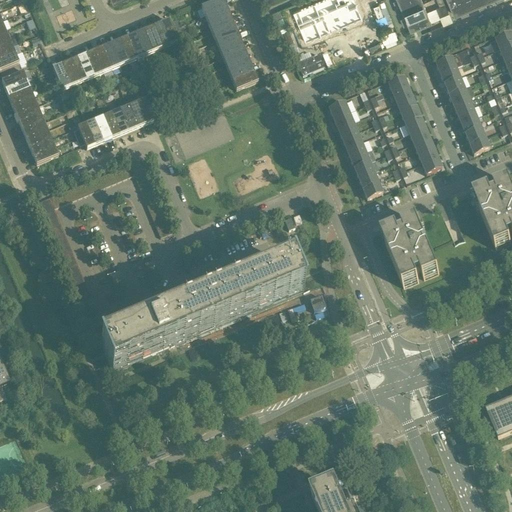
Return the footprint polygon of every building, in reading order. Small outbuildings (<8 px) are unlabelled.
[(363,22),(353,0),(328,0),(293,15),(306,46),(363,22)] [(421,0),(405,0),(394,5),(396,8),(400,6),(402,12),(423,3),(421,0)] [(442,0),(436,0),(439,7),(434,9),(444,4),(442,0)] [(458,0),(447,0),(454,14),(459,12),(461,17),(465,15),(458,0)] [(469,0),(458,0),(465,15),(468,14),(467,9),(472,7),(469,0)] [(479,0),(469,0),(472,7),(477,5),(479,9),(483,8),(479,0)] [(223,1),(201,11),(205,19),(227,10),(223,1)] [(404,17),(400,19),(402,22),(427,12),(423,3),(402,12),(404,17)] [(444,4),(434,9),(438,18),(448,14),(444,4)] [(206,22),(204,23),(206,29),(230,19),(227,10),(205,19),(206,22)] [(427,12),(402,22),(403,26),(407,24),(410,30),(431,21),(427,12)] [(448,23),(455,19),(453,14),(445,18),(448,23)] [(230,19),(206,29),(207,31),(209,30),(212,36),(234,27),(230,19)] [(32,25),(34,33),(40,31),(37,23),(32,25)] [(170,23),(161,26),(170,48),(179,45),(170,23)] [(161,26),(153,30),(162,52),(170,48),(161,26)] [(234,27),(212,36),(215,44),(237,35),(234,27)] [(153,30),(144,33),(153,55),(162,52),(153,30)] [(5,33),(0,34),(0,44),(9,41),(5,33)] [(144,33),(136,37),(145,59),(153,55),(144,33)] [(289,33),(284,35),(289,47),(294,45),(289,33)] [(237,35),(215,44),(219,53),(241,44),(237,35)] [(511,47),(511,40),(510,36),(495,43),(499,53),(511,47)] [(136,37),(128,40),(137,62),(145,59),(136,37)] [(34,49),(41,46),(38,40),(32,43),(34,49)] [(128,40),(120,44),(129,66),(137,62),(128,40)] [(9,41),(0,44),(0,54),(12,49),(9,41)] [(120,44),(111,47),(120,69),(129,66),(120,44)] [(241,44),(219,53),(222,61),(244,52),(241,44)] [(111,47),(103,51),(112,73),(120,69),(111,47)] [(511,59),(511,47),(499,53),(503,63),(511,59)] [(12,49),(0,54),(0,64),(16,58),(12,49)] [(103,51),(95,54),(104,76),(112,73),(103,51)] [(244,52),(222,61),(225,69),(247,60),(244,52)] [(95,54),(86,58),(95,80),(104,76),(95,54)] [(22,55),(16,58),(0,64),(0,74),(25,64),(22,55)] [(86,58),(78,61),(87,83),(95,80),(86,58)] [(511,71),(511,59),(503,63),(507,73),(511,71)] [(247,60),(225,69),(229,77),(251,68),(247,60)] [(78,61),(70,64),(79,87),(87,83),(78,61)] [(456,71),(451,61),(436,67),(440,78),(456,71)] [(70,64),(61,68),(71,90),(79,87),(70,64)] [(61,68),(53,72),(62,94),(71,90),(61,68)] [(251,68),(229,77),(232,86),(254,77),(251,68)] [(460,81),(456,71),(440,78),(444,88),(460,81)] [(23,76),(1,85),(5,93),(27,84),(23,76)] [(254,77),(232,86),(236,95),(258,85),(254,77)] [(408,91),(404,81),(388,87),(392,98),(408,91)] [(464,91),(460,81),(444,88),(448,98),(464,91)] [(27,84),(5,93),(8,102),(30,92),(27,84)] [(412,101),(408,91),(392,98),(397,108),(412,101)] [(468,101),(464,91),(448,98),(453,108),(468,101)] [(30,92),(8,102),(12,110),(34,101),(30,92)] [(82,102),(88,99),(85,92),(78,95),(82,102)] [(34,101),(12,110),(15,118),(37,109),(34,101)] [(417,111),(412,101),(397,108),(401,118),(417,111)] [(472,111),(468,101),(453,108),(457,118),(472,111)] [(145,102),(136,106),(145,128),(154,124),(145,102)] [(349,116),(345,105),(329,112),(333,123),(349,116)] [(136,106),(128,110),(137,132),(145,128),(136,106)] [(37,109),(15,118),(19,127),(41,117),(37,109)] [(128,110),(119,113),(129,135),(137,132),(128,110)] [(421,121),(417,111),(401,118),(405,128),(421,121)] [(477,121),(472,111),(457,118),(461,128),(477,121)] [(81,112),(73,116),(76,122),(84,118),(81,112)] [(119,113),(111,116),(120,139),(129,135),(119,113)] [(111,116),(103,120),(112,142),(120,139),(111,116)] [(353,126),(349,116),(333,123),(338,132),(353,126)] [(41,117),(19,127),(22,135),(44,126),(41,117)] [(103,120),(95,123),(104,145),(112,142),(103,120)] [(425,131),(421,121),(405,128),(409,138),(425,131)] [(481,131),(477,121),(461,128),(465,138),(481,131)] [(95,123),(86,127),(96,149),(104,145),(95,123)] [(44,126),(22,135),(26,143),(48,134),(44,126)] [(357,136),(353,126),(338,132),(342,142),(357,136)] [(86,127),(78,131),(79,134),(74,136),(80,150),(85,148),(87,153),(96,149),(86,127)] [(413,148),(429,141),(425,131),(409,138),(413,148)] [(485,141),(481,131),(465,138),(469,148),(485,141)] [(48,134),(26,143),(29,151),(51,142),(48,134)] [(362,146),(357,136),(342,142),(346,152),(362,146)] [(433,151),(429,141),(413,148),(417,158),(433,151)] [(489,151),(485,141),(469,148),(474,158),(489,151)] [(51,142),(29,151),(33,160),(55,151),(51,142)] [(366,156),(362,146),(346,152),(350,162),(366,156)] [(55,151),(33,160),(37,169),(59,159),(55,151)] [(437,161),(433,151),(417,158),(422,168),(437,161)] [(370,166),(366,156),(350,162),(354,172),(370,166)] [(426,178),(442,171),(437,161),(422,168),(426,178)] [(141,163),(135,165),(140,176),(146,174),(141,163)] [(135,165),(130,167),(135,178),(140,176),(135,165)] [(374,176),(370,166),(354,172),(358,182),(374,176)] [(130,167),(124,170),(129,181),(135,178),(130,167)] [(124,170),(118,172),(123,183),(129,181),(124,170)] [(118,172),(113,174),(117,185),(123,183),(118,172)] [(113,174),(107,177),(112,188),(117,185),(113,174)] [(146,174),(140,176),(135,178),(137,184),(148,180),(146,174)] [(378,186),(374,176),(358,182),(363,192),(378,186)] [(107,177),(101,179),(106,190),(112,188),(107,177)] [(101,179),(96,181),(100,193),(106,190),(101,179)] [(148,180),(137,184),(139,190),(151,185),(148,180)] [(96,181),(90,184),(95,195),(100,193),(96,181)] [(90,184),(85,186),(89,197),(95,195),(90,184)] [(151,185),(139,190),(142,195),(153,191),(151,185)] [(407,298),(511,253),(511,189),(510,185),(494,191),(497,196),(492,199),(489,193),(474,199),(485,226),(462,236),(466,244),(455,248),(452,240),(429,250),(417,223),(402,229),(404,235),(399,237),(397,232),(382,238),(382,239),(386,238),(389,246),(386,248),(407,298)] [(85,186),(79,188),(84,199),(89,197),(85,186)] [(383,196),(378,186),(363,192),(367,203),(383,196)] [(79,188),(74,191),(78,202),(84,199),(79,188)] [(74,191),(68,193),(72,204),(78,202),(74,191)] [(153,191),(142,195),(144,201),(155,197),(153,191)] [(68,193),(62,195),(67,206),(72,204),(68,193)] [(62,195),(57,198),(61,209),(67,206),(62,195)] [(155,197),(144,201),(146,207),(158,202),(155,197)] [(57,198),(51,200),(55,211),(61,209),(57,198)] [(51,200),(45,203),(50,214),(55,212),(55,211),(51,200)] [(158,202),(146,207),(149,212),(160,208),(158,202)] [(45,203),(40,205),(44,216),(50,214),(45,203)] [(160,208),(149,212),(151,218),(162,213),(160,208)] [(50,214),(44,216),(47,222),(57,217),(55,212),(50,214)] [(162,213),(151,218),(154,224),(165,219),(162,213)] [(57,217),(47,222),(49,227),(59,223),(57,217)] [(299,218),(294,220),(297,227),(302,225),(299,218)] [(165,219),(154,224),(156,229),(167,225),(165,219)] [(291,221),(285,224),(289,234),(295,231),(291,221)] [(59,223),(49,227),(51,232),(61,228),(59,223)] [(167,225),(156,229),(158,235),(169,230),(167,225)] [(61,228),(51,232),(53,238),(64,233),(61,228)] [(169,230),(158,235),(161,241),(172,236),(169,230)] [(64,233),(53,238),(56,243),(66,239),(64,233)] [(66,239),(56,243),(58,248),(68,244),(66,239)] [(68,244),(58,248),(60,254),(70,249),(68,244)] [(70,249),(60,254),(62,259),(73,255),(70,249)] [(73,255),(62,259),(65,264),(75,260),(73,255)] [(75,260),(65,264),(67,270),(77,266),(75,260)] [(146,329),(101,348),(113,375),(304,295),(292,267),(285,270),(283,265),(163,315),(163,314),(143,322),(146,329)] [(77,266),(67,270),(69,276),(79,271),(77,266)] [(79,271),(69,276),(71,281),(82,277),(79,271)] [(82,277),(71,281),(74,286),(84,282),(82,277)] [(84,282),(74,286),(76,292),(86,287),(84,282)] [(86,287),(76,292),(78,297),(88,293),(86,287)] [(88,293),(78,297),(80,302),(90,298),(88,293)] [(90,298),(80,302),(82,308),(93,304),(90,298)] [(0,403),(6,401),(1,388),(10,384),(0,360),(0,403)] [(487,412),(486,413),(499,443),(500,443),(511,437),(511,401),(487,412)] [(335,490),(313,499),(318,511),(344,511),(341,503),(335,490)]
